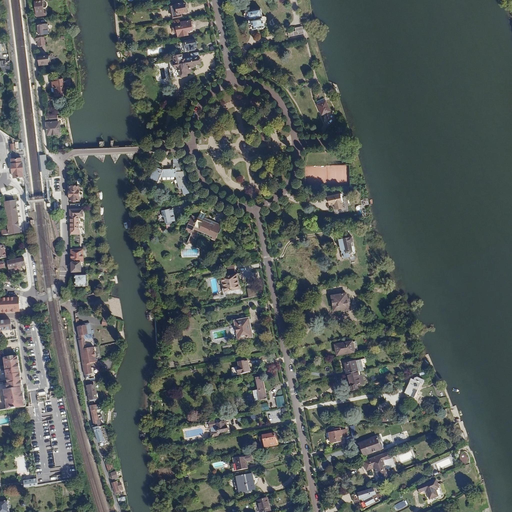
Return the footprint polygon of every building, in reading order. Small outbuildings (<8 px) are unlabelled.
[(43,0),(35,1),(37,16),(47,15),(46,8),(44,8),(43,0)] [(184,15),(183,13),(189,12),(187,2),(175,5),(177,14),(178,14),(178,16),(184,15)] [(253,31),(260,29),(260,31),(264,30),(264,29),(265,28),(264,22),(265,22),(266,20),(266,18),(265,17),(261,18),(260,10),(244,13),(245,21),(247,21),(248,28),(252,27),(253,31)] [(192,20),(182,23),(183,26),(178,27),(180,36),(189,34),(189,31),(194,29),(192,20)] [(47,24),(38,25),(39,34),(48,33),(47,24)] [(289,34),(290,38),(305,34),(304,27),(298,28),(299,31),(289,34)] [(45,44),(44,36),(34,38),(34,40),(35,41),(38,41),(39,45),(45,44)] [(188,47),(189,51),(196,49),(196,46),(197,45),(196,39),(186,41),(187,47),(188,47)] [(192,70),(195,69),(194,66),(196,65),(201,64),(199,54),(193,55),(194,59),(185,61),(184,55),(174,57),(177,70),(180,69),(182,78),(188,77),(187,73),(192,72),(192,70)] [(48,55),(39,56),(40,65),(49,63),(48,61),(49,61),(48,55)] [(53,80),(54,87),(52,87),(52,92),(56,92),(57,96),(66,95),(64,78),(53,80)] [(331,113),(322,116),(325,126),(334,124),(331,113)] [(44,115),(47,136),(61,134),(60,121),(57,117),(44,115)] [(77,156),(79,156),(84,163),(88,156),(88,155),(91,155),(95,155),(95,156),(103,162),(105,156),(104,155),(110,154),(111,156),(115,164),(120,155),(120,154),(125,154),(126,154),(126,155),(131,161),(135,154),(135,153),(139,153),(140,152),(141,150),(142,147),(135,147),(135,146),(125,146),(125,147),(124,147),(119,147),(119,146),(113,146),(114,140),(110,140),(110,146),(110,148),(107,148),(104,148),(104,141),(99,141),(99,148),(95,148),(88,148),(78,148),(78,149),(71,149),(72,150),(73,153),(73,155),(74,156),(77,156)] [(40,155),(42,175),(43,175),(46,174),(48,174),(46,155),(45,155),(43,155),(40,155)] [(12,159),(10,159),(10,164),(11,164),(10,164),(11,174),(12,174),(12,179),(17,178),(19,178),(23,178),(23,173),(22,163),(21,158),(16,158),(17,159),(15,159),(12,159)] [(178,168),(164,170),(156,167),(152,178),(160,182),(162,177),(179,176),(181,188),(189,187),(185,170),(183,171),(182,167),(178,167),(178,168)] [(29,209),(30,209),(30,206),(30,203),(30,202),(32,202),(33,202),(33,204),(38,203),(42,203),(44,203),(44,201),(46,201),(47,201),(47,204),(47,206),(49,206),(50,206),(50,203),(50,201),(50,198),(50,197),(50,196),(50,195),(50,194),(50,193),(49,193),(49,192),(49,191),(49,189),(49,188),(49,187),(49,186),(49,185),(49,184),(49,183),(49,182),(48,182),(47,182),(47,183),(47,184),(47,185),(47,186),(47,187),(47,188),(47,189),(47,191),(48,192),(48,193),(48,194),(48,195),(48,196),(48,197),(48,198),(48,199),(45,199),(44,199),(44,197),(42,197),(37,197),(32,198),(33,200),(32,200),(29,200),(29,199),(29,198),(28,198),(28,197),(28,196),(28,195),(28,194),(28,193),(28,191),(28,190),(28,189),(28,188),(28,187),(28,186),(28,185),(27,185),(27,184),(26,184),(26,185),(26,186),(26,187),(26,188),(26,189),(26,190),(26,191),(26,193),(26,194),(26,195),(26,196),(27,197),(27,198),(27,199),(27,200),(27,201),(27,203),(27,206),(27,209),(29,209)] [(68,186),(67,186),(68,191),(68,192),(68,194),(68,195),(68,197),(68,198),(68,202),(71,202),(76,202),(78,202),(79,202),(79,198),(79,197),(79,195),(79,193),(79,192),(79,191),(79,186),(78,186),(76,186),(75,186),(72,186),(71,186),(68,186)] [(330,209),(335,208),(335,209),(342,208),(341,203),(343,203),(342,198),(328,201),(330,209)] [(16,200),(4,201),(8,234),(20,233),(16,200)] [(175,230),(173,221),(177,219),(175,207),(165,210),(166,216),(168,215),(169,221),(166,222),(168,232),(175,230)] [(70,209),(69,209),(70,218),(70,219),(70,222),(70,224),(70,226),(70,228),(70,230),(70,235),(71,235),(79,234),(79,218),(79,217),(83,217),(83,209),(70,209)] [(187,230),(220,244),(228,226),(211,219),(210,221),(205,219),(208,213),(202,210),(199,217),(194,214),(187,230)] [(343,254),(344,253),(345,258),(350,257),(349,253),(355,251),(352,237),(337,240),(338,245),(341,245),(343,254)] [(83,249),(70,249),(70,256),(70,258),(70,262),(72,262),(73,262),(77,262),(78,262),(81,262),(83,262),(83,257),(83,255),(83,249)] [(15,270),(19,270),(21,269),(21,267),(25,266),(24,258),(19,258),(7,260),(9,269),(14,268),(15,270)] [(72,262),(70,262),(71,273),(81,272),(81,262),(78,262),(77,262),(73,262),(72,262)] [(237,273),(222,276),(225,291),(240,288),(237,273)] [(74,280),(75,287),(87,287),(86,275),(74,275),(74,280)] [(345,294),(330,297),(333,312),(346,309),(344,300),(346,299),(345,294)] [(0,298),(0,312),(19,311),(18,298),(7,298),(7,296),(2,296),(2,298),(0,298)] [(250,318),(235,321),(239,340),(254,337),(250,318)] [(0,321),(0,329),(0,331),(12,330),(11,320),(0,321)] [(77,327),(78,336),(88,334),(91,334),(90,323),(76,325),(77,327)] [(16,329),(12,330),(0,331),(2,341),(17,338),(16,329)] [(86,348),(85,339),(79,340),(78,340),(80,349),(86,348)] [(353,342),(336,346),(338,356),(355,352),(354,351),(356,350),(354,343),(353,344),(353,342)] [(94,347),(86,348),(80,349),(83,365),(91,363),(97,363),(94,347)] [(17,355),(2,357),(7,381),(8,388),(21,386),(20,379),(17,355)] [(366,370),(363,359),(355,361),(355,362),(358,372),(366,370)] [(238,367),(239,374),(250,372),(248,360),(239,362),(240,366),(238,367)] [(349,363),(345,364),(347,370),(348,374),(358,372),(355,362),(349,363)] [(91,363),(83,365),(83,367),(83,369),(84,375),(85,380),(95,378),(93,367),(91,368),(91,366),(91,363)] [(358,372),(348,374),(348,375),(351,387),(357,385),(360,385),(359,378),(358,372)] [(266,393),(263,377),(256,378),(259,390),(257,391),(258,394),(266,393)] [(422,384),(412,380),(406,394),(416,398),(422,384)] [(87,385),(86,385),(89,400),(97,399),(95,384),(94,384),(87,385)] [(25,406),(21,386),(8,388),(3,389),(5,408),(25,406)] [(30,406),(25,407),(37,478),(38,485),(78,479),(64,398),(58,399),(56,391),(50,392),(51,400),(47,400),(46,395),(37,396),(38,404),(35,405),(30,406)] [(261,405),(262,412),(270,410),(268,403),(261,405)] [(96,410),(91,411),(93,426),(99,425),(96,410)] [(227,419),(208,422),(209,427),(213,427),(215,436),(222,434),(222,432),(233,430),(232,425),(228,426),(227,419)] [(93,427),(93,428),(98,443),(104,441),(105,441),(101,428),(100,428),(97,429),(97,426),(93,427)] [(343,438),(342,431),(330,434),(331,437),(332,437),(333,444),(342,442),(341,438),(343,438)] [(275,433),(263,436),(265,447),(278,445),(275,433)] [(368,444),(372,453),(387,448),(384,438),(382,437),(370,442),(370,443),(368,444)] [(375,468),(380,480),(389,477),(383,462),(391,459),(389,453),(365,463),(368,471),(375,468)] [(247,461),(246,457),(236,459),(238,470),(248,469),(247,461)] [(110,473),(109,473),(111,480),(118,478),(117,476),(117,474),(116,471),(110,473)] [(250,479),(249,475),(238,477),(238,481),(240,481),(241,487),(245,486),(246,493),(252,491),(251,485),(255,484),(254,478),(250,479)] [(24,488),(38,485),(37,478),(23,481),(24,488)] [(440,495),(437,489),(440,488),(437,480),(425,484),(425,485),(422,486),(423,487),(420,488),(422,493),(427,490),(429,492),(431,499),(440,495)] [(117,481),(112,483),(114,492),(115,495),(121,493),(120,491),(117,481)] [(363,494),(366,500),(378,496),(381,494),(379,488),(363,494)] [(378,496),(370,501),(373,506),(381,501),(378,496)] [(268,499),(259,501),(261,511),(266,511),(271,511),(268,499)] [(9,511),(7,500),(0,501),(0,511),(9,511)] [(405,501),(395,505),(398,510),(407,506),(405,501)]
